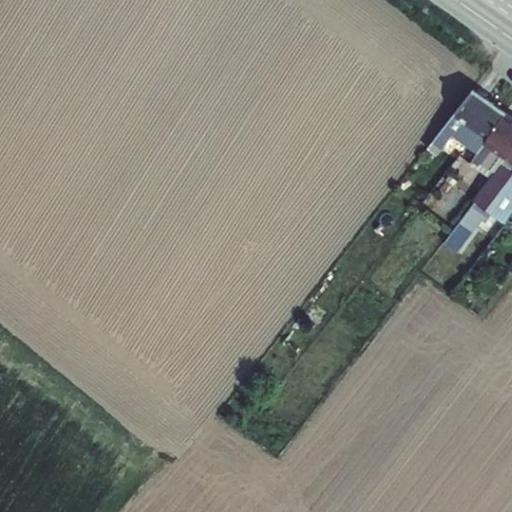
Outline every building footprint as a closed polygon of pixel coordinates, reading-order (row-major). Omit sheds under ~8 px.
[(499,114),(465,90),(418,152),(428,159),(447,134),(470,152),(499,114)] [(511,135),(511,124),(499,114),(470,152),(466,158),(484,172),(511,135)] [(511,135),(484,172),(436,236),(449,245),(477,209),(480,212),(511,169),(511,135)] [(511,203),(511,169),(480,212),(497,225),(505,213),(511,203)] [(321,313),(302,299),(292,314),(309,328),(321,313)] [(316,432),(300,419),(286,438),(302,450),(316,432)]
